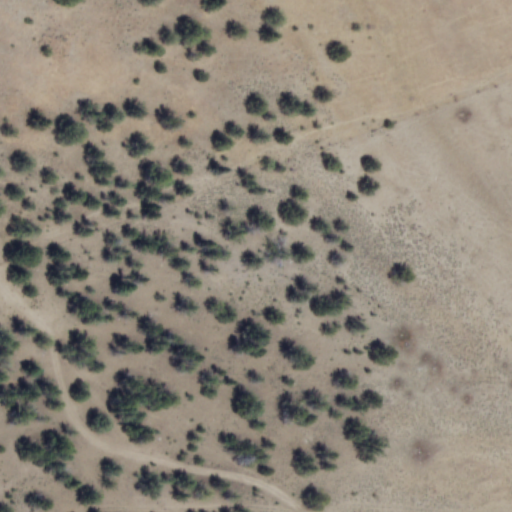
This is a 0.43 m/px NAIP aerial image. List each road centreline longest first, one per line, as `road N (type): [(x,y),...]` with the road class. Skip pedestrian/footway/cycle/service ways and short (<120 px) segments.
road 1 (track): [(307,511),(252,476),(85,438),(17,511)]
road 2 (track): [(85,438),(57,387),(47,328),(0,297)]
